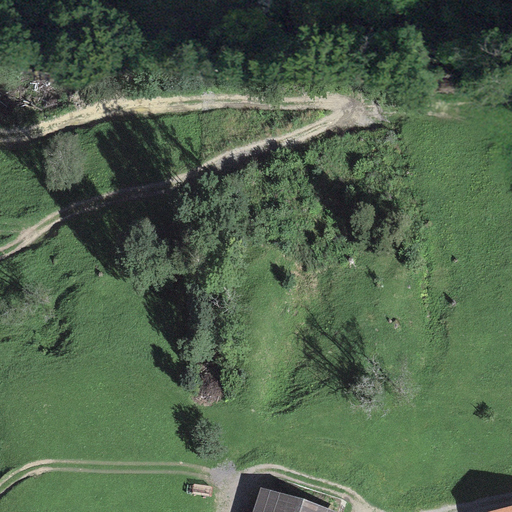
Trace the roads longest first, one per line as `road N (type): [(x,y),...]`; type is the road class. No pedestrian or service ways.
road 1 (track): [(0,255),(83,208),(368,107)]
road 2 (track): [(0,134),(17,136),(85,113),(169,106),(368,107)]
road 3 (track): [(232,482),(199,467),(43,467),(0,490)]
road 4 (track): [(371,511),(292,474),(232,482)]
